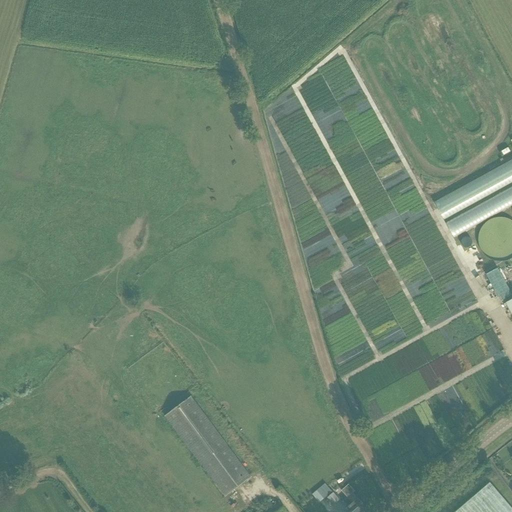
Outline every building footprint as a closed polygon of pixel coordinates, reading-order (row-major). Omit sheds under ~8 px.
[(511,193),(454,222),(460,235),(511,208),(511,193)] [(497,268),(485,275),(500,301),(511,295),(497,268)] [(489,354),(508,346),(500,328),(482,336),(489,354)] [(191,397),(165,416),(224,497),(251,477),(191,397)] [(511,511),(511,509),(490,483),(455,511),(511,511)] [(317,491),(324,499),(332,492),(327,486),(325,484),(317,491)] [(347,509),(348,511),(349,511),(362,511),(367,508),(352,492),(354,491),(348,484),(341,490),(347,497),(353,504),(347,509)] [(333,492),(328,497),(334,505),(340,500),(333,492)] [(287,511),(279,502),(266,511),(287,511)]
